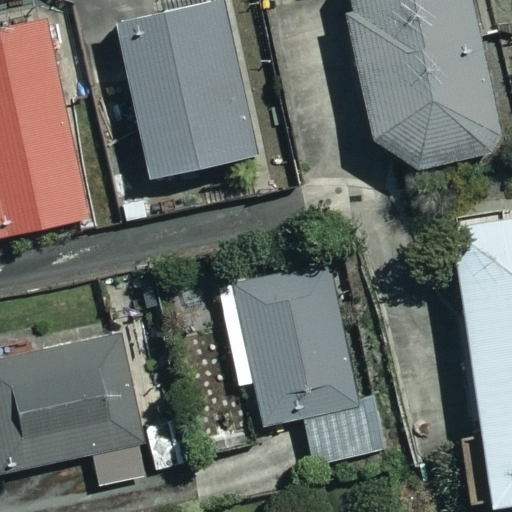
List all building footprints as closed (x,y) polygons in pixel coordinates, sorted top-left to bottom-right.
[(484,0),(340,0),(366,141),(400,168),(486,153),(505,116),(484,0)] [(257,155),(222,2),(111,28),(146,181),(257,155)] [(0,238),(86,220),(44,22),(0,31),(0,238)] [(511,504),(511,219),(448,228),(476,440),(456,443),(465,511),(511,504)] [(368,453),(327,268),(217,292),(247,430),(302,418),(312,465),(368,453)] [(151,473),(116,331),(0,359),(0,475),(90,454),(98,486),(151,473)]
